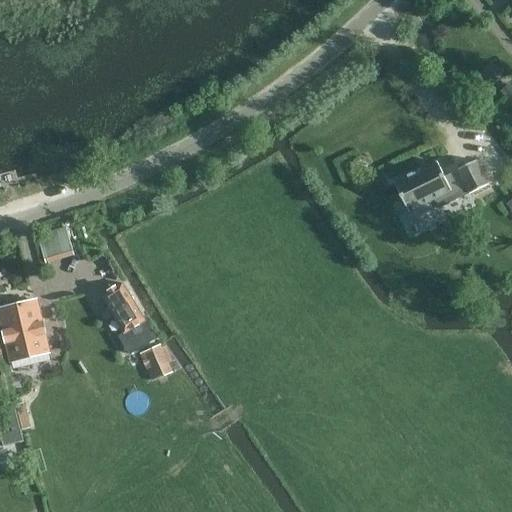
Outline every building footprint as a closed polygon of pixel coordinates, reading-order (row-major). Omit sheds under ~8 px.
[(511,84),(510,83),(500,92),(511,104),(511,103),(511,84)] [(434,148),(420,155),(424,162),(394,177),(395,179),(439,157),(434,148)] [(391,183),(405,212),(432,199),(436,208),(466,194),(467,195),(486,185),(475,161),(455,171),(456,172),(443,178),(435,162),(391,183)] [(38,232),(47,261),(76,252),(67,223),(38,232)] [(122,283),(101,295),(124,334),(145,321),(122,283)] [(10,363),(50,354),(38,302),(0,311),(0,344),(4,363),(10,361),(10,363)] [(161,345),(144,352),(153,375),(171,368),(161,345)] [(101,348),(78,354),(81,365),(104,359),(101,348)] [(7,413),(0,414),(0,430),(4,446),(22,442),(13,404),(5,406),(7,413)]
